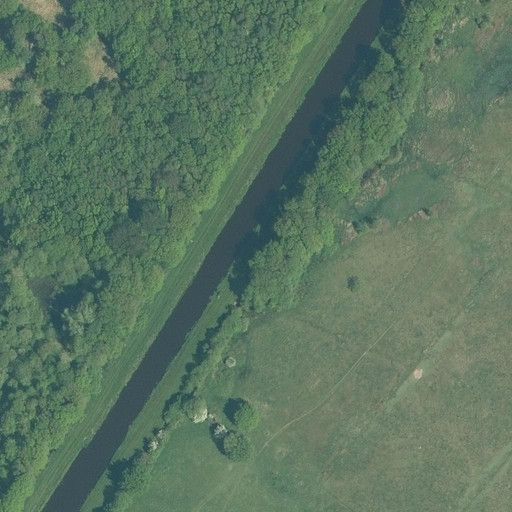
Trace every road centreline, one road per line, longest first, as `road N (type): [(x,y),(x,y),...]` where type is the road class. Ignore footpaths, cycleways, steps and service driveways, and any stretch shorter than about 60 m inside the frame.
road 1 (track): [(89,511),(404,0)]
road 2 (track): [(306,415),(262,440),(197,511)]
